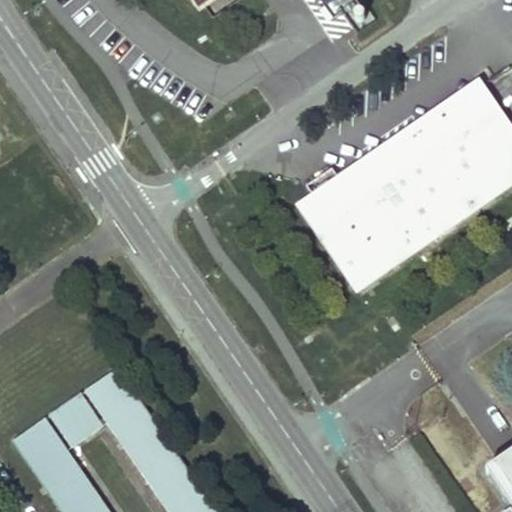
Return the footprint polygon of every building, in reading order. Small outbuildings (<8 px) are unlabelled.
[(192,0),(200,11),(216,0),(192,0)] [(311,0),(327,36),(349,27),(345,16),(356,11),(350,0),(311,0)] [(480,87),(304,207),(357,286),(511,180),(511,133),(511,134),(480,87)] [(109,511),(71,452),(112,426),(166,511),(215,511),(124,369),(14,439),(60,511),(109,511)] [(511,511),(511,455),(491,469),(511,500),(511,511)]
